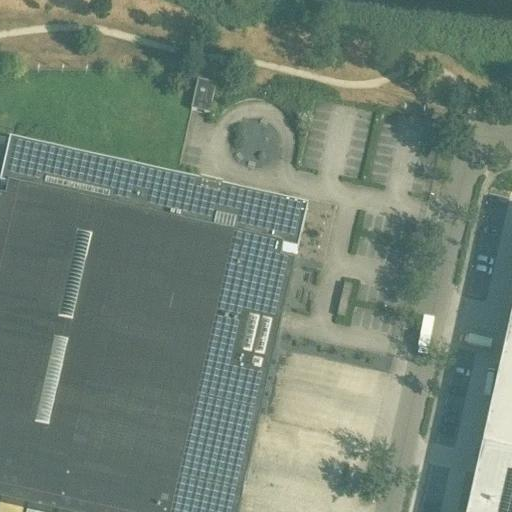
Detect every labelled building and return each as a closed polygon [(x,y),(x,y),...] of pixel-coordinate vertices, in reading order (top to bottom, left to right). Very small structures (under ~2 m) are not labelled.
[(191,112),(209,116),(215,86),(197,82),(191,112)] [(0,506),(26,511),(238,511),(275,349),(294,268),(279,265),(282,252),(296,256),(306,212),(9,145),(0,187),(0,189),(7,191),(4,203),(0,202),(0,506)] [(497,235),(474,256),(487,270),(510,249),(497,235)] [(353,307),(351,316),(371,320),(373,312),(353,307)] [(511,335),(508,335),(506,342),(508,342),(505,358),(503,358),(482,449),(511,456),(511,335)] [(468,511),(511,511),(511,456),(482,449),(480,459),(482,459),(468,511)]
